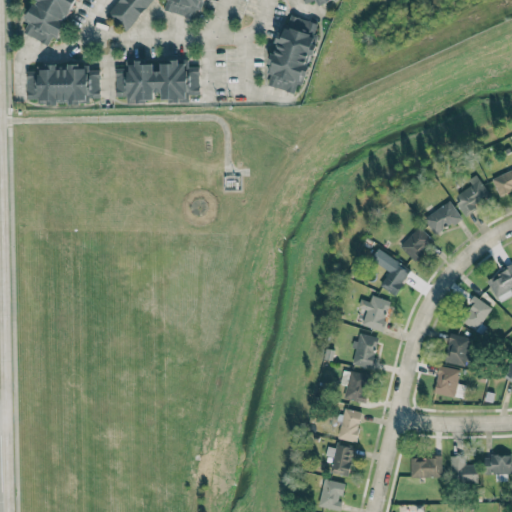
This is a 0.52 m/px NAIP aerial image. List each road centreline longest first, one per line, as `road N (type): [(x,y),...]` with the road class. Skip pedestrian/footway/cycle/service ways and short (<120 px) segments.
road 1 (tertiary): [(6,511),(0,165)]
road 2 (residential): [(386,511),(435,311),(511,232)]
